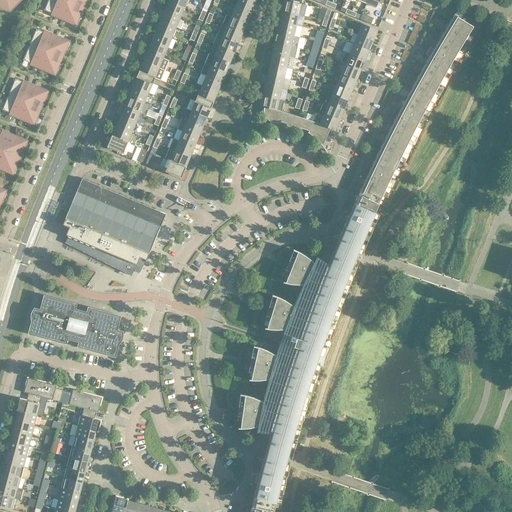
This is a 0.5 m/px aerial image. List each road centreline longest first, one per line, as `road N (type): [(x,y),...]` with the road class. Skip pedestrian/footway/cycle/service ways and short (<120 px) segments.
road 1 (residential): [(209,225),(283,181),(332,171),(407,0)]
road 2 (residential): [(209,225),(180,199),(83,159),(148,0)]
road 3 (residential): [(0,241),(103,0)]
road 4 (residential): [(0,414),(18,353),(124,377),(151,369)]
road 5 (residential): [(151,369),(160,300),(209,225)]
road 6 (residential): [(216,511),(166,430),(151,369)]
